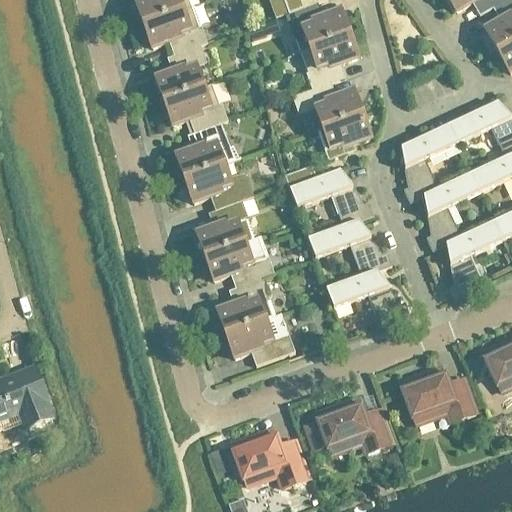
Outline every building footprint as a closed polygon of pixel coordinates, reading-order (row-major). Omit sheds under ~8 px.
[(192,9),(188,0),(142,0),(135,3),(143,27),(192,9)] [(326,0),(282,0),(288,17),(318,6),(327,3),(326,0)] [(510,0),(448,0),(457,15),(472,6),(479,19),(492,11),(510,0)] [(497,54),(511,45),(511,0),(510,0),(492,11),(499,23),(484,32),(497,54)] [(348,38),(339,13),(322,19),(318,6),(288,17),(284,18),(293,43),(296,42),(301,55),(348,38)] [(207,47),(201,30),(200,30),(192,9),(143,27),(152,51),(169,45),(173,59),(200,49),(207,47)] [(341,68),(357,62),(348,38),(301,55),(308,75),(306,76),(312,93),(331,87),(346,81),(341,68)] [(511,45),(497,54),(510,77),(511,75),(511,45)] [(202,91),(195,70),(207,66),(200,49),(173,59),(167,61),(172,75),(155,81),(164,105),(202,91)] [(366,73),(353,77),(357,91),(370,86),(366,73)] [(447,73),(426,78),(431,98),(452,93),(447,73)] [(228,124),(222,107),(219,108),(211,87),(202,91),(164,105),(173,129),(189,123),(194,136),(221,127),(228,124)] [(361,118),(352,94),(336,100),(331,87),(312,93),(292,100),(298,118),(315,111),(323,132),(361,118)] [(511,123),(497,106),(449,128),(458,148),(490,132),(504,161),(511,158),(511,123)] [(370,142),(361,118),(323,132),(318,134),(325,152),(324,152),(328,164),(356,154),(354,148),(370,142)] [(234,149),(230,151),(221,127),(194,136),(187,139),(192,152),(176,158),(185,183),(223,168),(223,169),(240,162),(234,149)] [(438,192),(424,164),(458,148),(449,128),(401,151),(408,192),(403,194),(410,207),(423,200),(438,192)] [(511,158),(504,161),(472,176),(481,196),(511,180),(511,158)] [(254,200),(245,176),(227,180),(223,169),(223,168),(185,183),(194,207),(210,201),(215,214),(242,205),(254,200)] [(284,179),(289,192),(317,182),(312,169),(284,179)] [(340,174),(317,182),(289,192),(297,212),(332,200),(342,230),(359,225),(373,220),(368,206),(364,208),(343,172),(340,174)] [(461,240),(447,212),(481,196),(472,176),(438,192),(423,200),(430,240),(426,242),(432,255),(446,248),(461,240)] [(254,242),(246,222),(248,221),(242,205),(215,214),(208,216),(213,230),(196,236),(205,260),(254,242)] [(511,216),(494,225),(503,244),(511,239),(511,216)] [(382,258),(359,225),(342,230),(307,242),(315,262),(350,249),(361,279),(377,275),(392,270),(387,256),(382,258)] [(484,289),(470,259),(503,244),(494,225),(461,240),(446,248),(453,288),(449,290),(455,303),(484,289)] [(274,278),(266,254),(260,240),(254,242),(205,260),(214,284),(230,279),(235,292),(262,282),(274,278)] [(400,308),(377,275),(361,279),(326,292),(333,312),(368,299),(379,331),(410,320),(405,306),(400,308)] [(275,320),(270,307),(271,307),(262,282),(235,292),(228,294),(233,308),(217,314),(226,338),(275,320)] [(295,355),(286,332),(281,318),(275,320),(226,338),(235,362),(251,356),(256,370),(295,355)] [(511,342),(483,356),(501,395),(511,390),(511,342)] [(48,404),(35,370),(13,378),(1,383),(2,385),(0,385),(0,422),(7,420),(19,415),(25,431),(52,421),(46,405),(48,404)] [(475,417),(463,382),(447,388),(441,372),(401,387),(415,428),(447,416),(451,426),(475,417)] [(391,448),(378,413),(362,419),(357,403),(316,418),(318,424),(303,429),(312,457),(328,451),(331,458),(362,447),(366,457),(391,448)] [(308,483),(294,444),(278,449),(272,434),(232,449),(246,489),(278,478),(283,492),(308,483)] [(222,451),(209,455),(217,477),(229,472),(222,451)]
